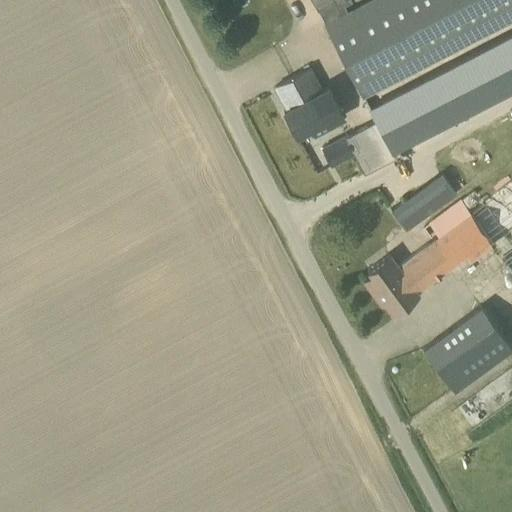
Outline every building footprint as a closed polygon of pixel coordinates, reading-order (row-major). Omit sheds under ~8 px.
[(312,0),(321,16),(363,96),(511,18),(511,0),(365,0),(347,10),(344,5),(352,1),(351,0),(312,0)] [(392,92),(388,84),(363,97),(375,120),(344,136),(344,137),(323,148),(331,164),(353,153),(364,172),(402,152),(398,144),(511,84),(511,48),(504,33),(392,92)] [(309,67),(275,86),(286,108),(283,109),(290,121),(287,122),(293,133),(296,132),(297,134),(310,126),(313,132),(344,116),(328,85),(321,89),(309,67)] [(405,229),(456,193),(442,172),(391,209),(405,229)] [(511,270),(511,179),(484,201),(475,188),(395,247),(404,259),(398,263),(390,252),(367,269),(371,274),(363,279),(381,304),(384,302),(392,313),(420,293),(418,291),(466,256),(470,261),(493,244),(511,270)] [(454,390),(470,378),(511,347),(481,305),(423,348),(454,390)]
